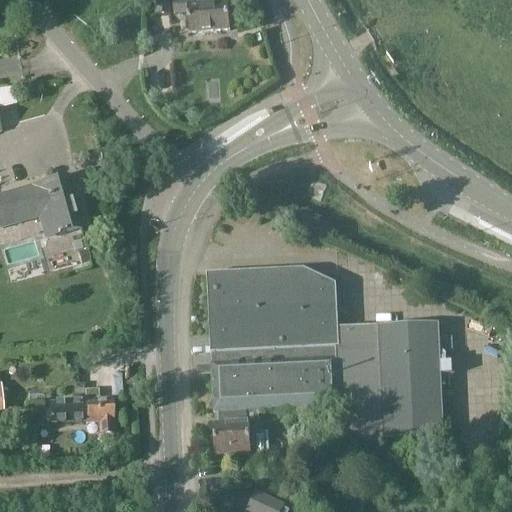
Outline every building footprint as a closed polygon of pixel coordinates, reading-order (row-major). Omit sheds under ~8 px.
[(157,0),(159,15),(171,14),(170,0),(157,0)] [(190,6),(189,0),(174,0),(176,14),(190,13),(191,33),(233,30),(230,3),(190,6)] [(0,98),(0,102),(6,109),(17,107),(19,98),(13,90),(3,92),(0,98)] [(69,181),(0,198),(0,229),(17,225),(14,215),(28,212),(37,210),(39,219),(45,239),(81,230),(69,181)] [(81,265),(90,262),(87,251),(78,254),(81,265)] [(343,333),(341,292),(307,277),(211,281),(214,361),(216,361),(216,370),(215,370),(217,418),(220,418),(261,415),(342,412),(343,448),(444,444),(439,329),(343,333)] [(114,422),(113,401),(86,402),(87,401),(68,401),(51,401),(51,413),(51,425),(87,424),(99,424),(100,437),(114,436),(113,422),(114,422)] [(262,439),(261,415),(220,418),(220,432),(218,432),(219,462),(239,461),(239,468),(270,467),(269,439),(262,439)] [(282,511),(284,507),(255,494),(247,511),(282,511)]
